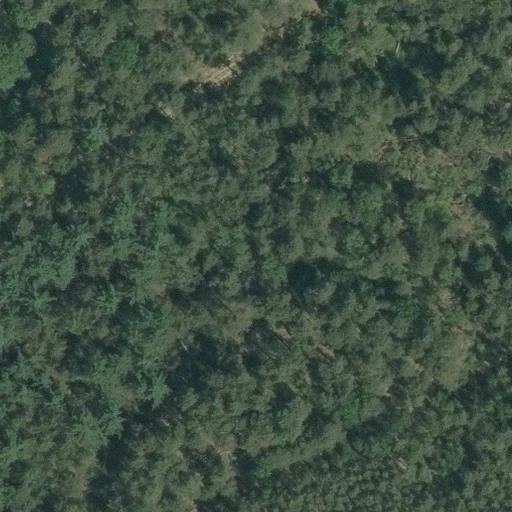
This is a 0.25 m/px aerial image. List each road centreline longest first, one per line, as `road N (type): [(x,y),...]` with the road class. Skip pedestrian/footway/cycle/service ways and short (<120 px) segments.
road 1 (track): [(0,218),(307,0)]
road 2 (track): [(511,354),(193,511)]
